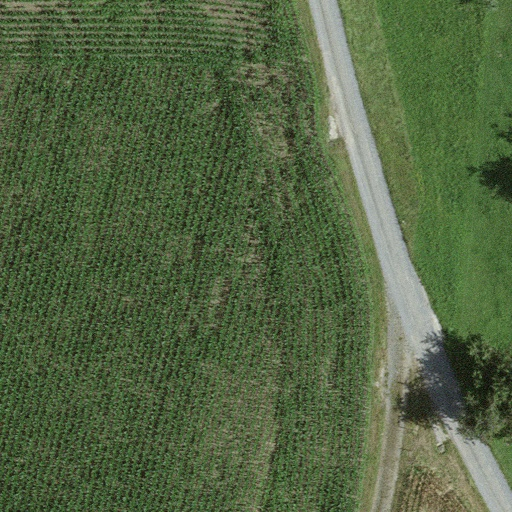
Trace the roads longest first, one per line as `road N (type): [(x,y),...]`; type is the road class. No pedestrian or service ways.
road 1 (track): [(325,0),(408,292),(509,511)]
road 2 (track): [(408,292),(378,511)]
